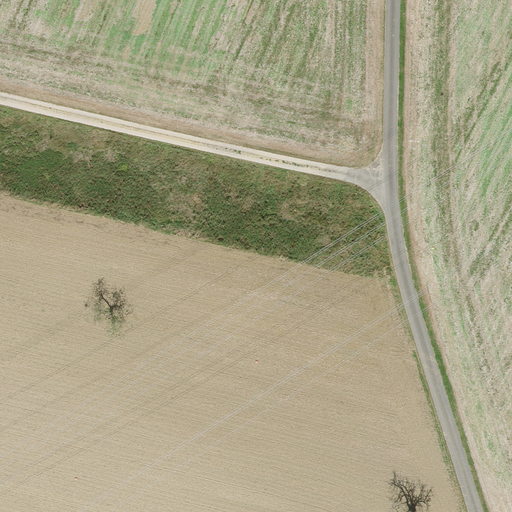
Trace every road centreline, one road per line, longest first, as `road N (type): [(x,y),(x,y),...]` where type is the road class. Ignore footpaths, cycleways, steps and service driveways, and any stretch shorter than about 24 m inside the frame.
road 1 (track): [(0,99),(381,182),(405,296),(471,511)]
road 2 (track): [(393,0),(381,182)]
